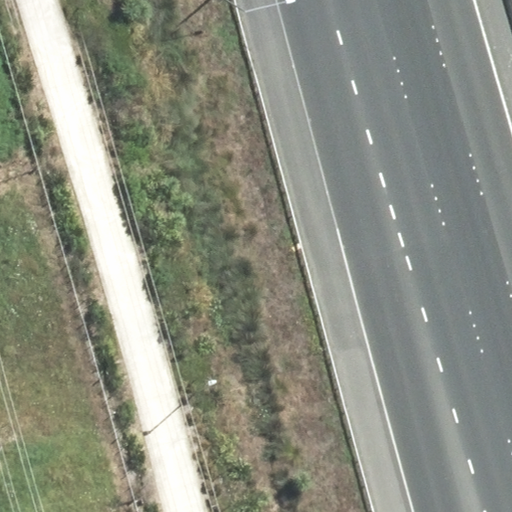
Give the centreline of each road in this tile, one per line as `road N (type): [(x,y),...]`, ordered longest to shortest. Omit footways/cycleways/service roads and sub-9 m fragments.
road 1 (motorway): [(499,511),(446,80)]
road 2 (motorway): [(511,300),(446,80)]
